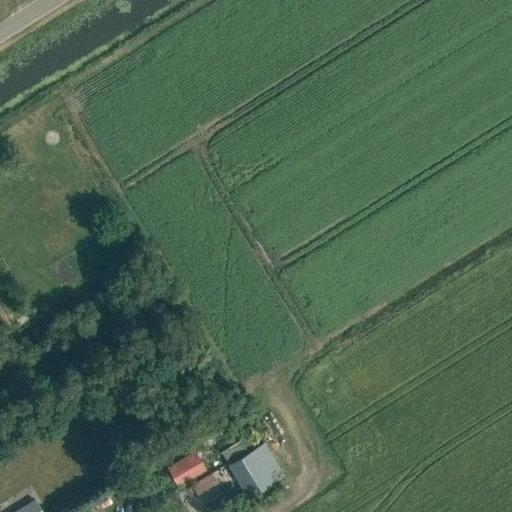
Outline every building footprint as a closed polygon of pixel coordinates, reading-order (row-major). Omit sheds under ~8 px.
[(230,462),(247,452),(240,441),(220,452),(227,464),(230,462)] [(258,446),(230,462),(249,495),(278,479),(258,446)] [(195,451),(166,468),(178,487),(206,470),(195,451)] [(211,472),(190,485),(197,495),(218,483),(211,472)] [(42,511),(35,498),(12,511),(42,511)]
